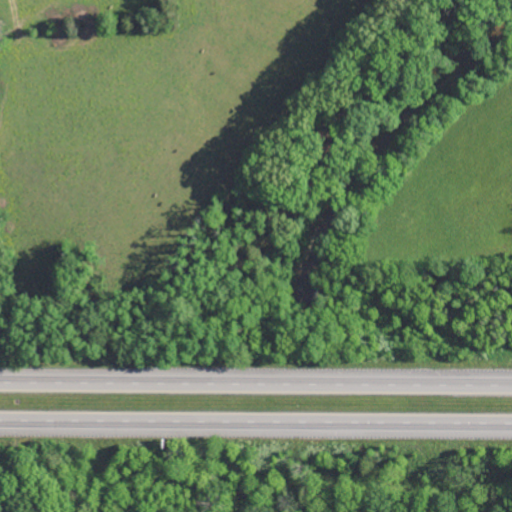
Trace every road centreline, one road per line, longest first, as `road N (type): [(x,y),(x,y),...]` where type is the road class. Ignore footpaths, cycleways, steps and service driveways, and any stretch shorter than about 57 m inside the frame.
road 1 (motorway): [(0,424),(511,427)]
road 2 (motorway): [(511,383),(0,380)]
